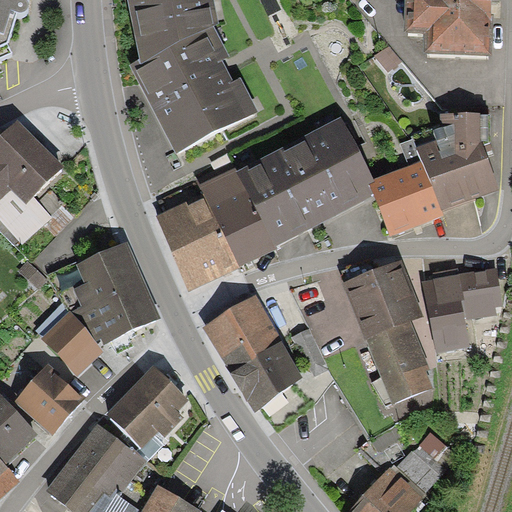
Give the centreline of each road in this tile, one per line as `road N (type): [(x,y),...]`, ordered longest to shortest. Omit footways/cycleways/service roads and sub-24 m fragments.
road 1 (secondary): [(187,340),(139,234),(95,85)]
road 2 (residential): [(17,511),(154,357),(187,340)]
road 3 (secondary): [(309,511),(253,445),(187,340)]
